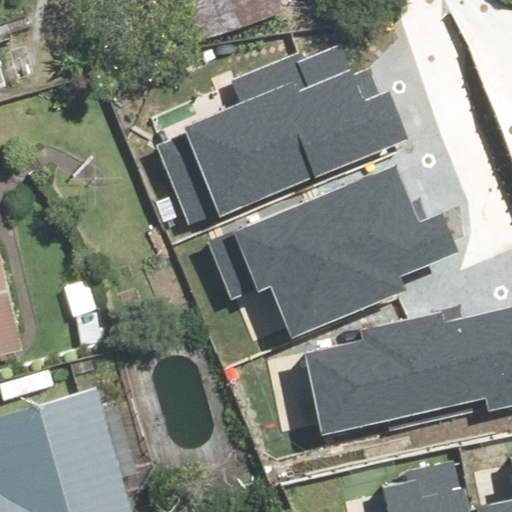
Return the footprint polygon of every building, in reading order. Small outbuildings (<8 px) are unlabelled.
[(243,93),(188,115),(222,200),(408,125),(387,72),(370,79),(349,27),(234,73),(243,93)] [(205,241),(229,303),(272,287),(290,335),(407,290),(399,269),(455,247),(441,210),(418,219),(398,167),(205,241)] [(312,349),(328,430),(511,393),(511,314),(453,327),(449,306),(357,325),(360,340),(312,349)] [(0,412),(0,511),(126,511),(89,387),(84,388),(0,412)] [(511,475),(511,482),(474,492),(479,511),(511,511),(511,440),(504,443),(511,475)] [(472,511),(463,466),(369,484),(374,511),(472,511)]
